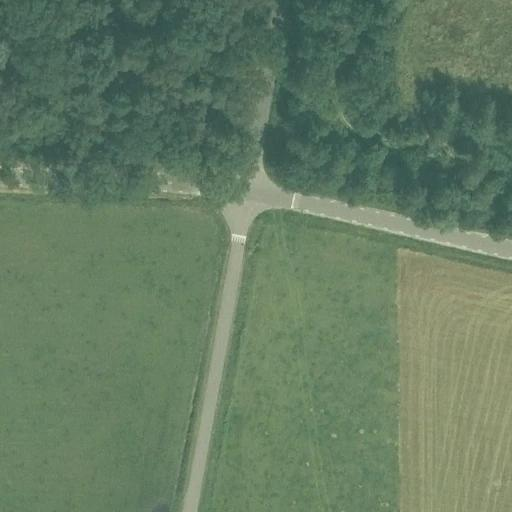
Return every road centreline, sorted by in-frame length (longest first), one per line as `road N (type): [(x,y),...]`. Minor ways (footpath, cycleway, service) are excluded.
road 1 (unclassified): [(191,511),(249,190)]
road 2 (unclassified): [(511,251),(249,190)]
road 3 (unclassified): [(249,190),(0,177)]
road 4 (unclassified): [(249,190),(282,0)]
